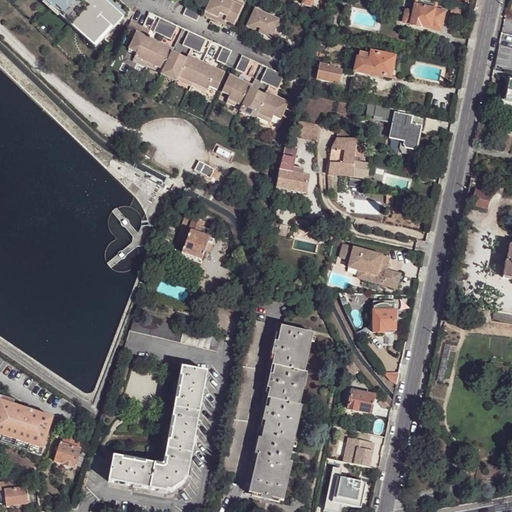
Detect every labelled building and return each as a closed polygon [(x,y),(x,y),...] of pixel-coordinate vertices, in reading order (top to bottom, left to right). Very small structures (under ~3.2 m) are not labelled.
[(47,0),(38,0),(81,38),(85,34),(47,0)] [(47,0),(85,34),(81,38),(95,50),(113,31),(124,19),(104,2),(105,0),(47,0)] [(234,26),(244,5),(235,1),(234,4),(227,1),(227,0),(211,0),(205,13),(218,19),(220,15),(227,18),(225,22),(234,26)] [(297,0),(304,2),(302,6),(311,9),(314,0),(297,0)] [(434,11),(436,3),(421,0),(415,0),(414,6),(434,11)] [(430,29),(434,11),(414,6),(413,13),(410,25),(410,26),(420,28),(420,27),(430,29)] [(188,7),(183,17),(197,23),(202,13),(188,7)] [(256,10),(247,29),(255,33),(257,29),(261,30),(259,34),(272,40),(280,21),(256,10)] [(404,23),(410,25),(413,13),(407,11),(405,12),(403,22),(404,23)] [(444,13),(434,11),(430,29),(440,32),(444,13)] [(160,19),(153,33),(171,41),(177,27),(160,19)] [(188,33),(182,46),(200,55),(206,41),(188,33)] [(137,34),(130,51),(138,55),(134,62),(149,68),(150,65),(164,72),(163,75),(177,81),(179,79),(193,85),(191,88),(206,95),(209,88),(217,92),(225,75),(202,64),(188,58),(187,60),(173,54),(174,51),(160,44),(137,34)] [(314,55),(322,57),(324,50),(316,48),(314,55)] [(231,53),(222,49),(216,62),(225,67),(231,53)] [(301,59),(287,53),(282,63),(296,69),(301,59)] [(358,59),(356,71),(381,77),(381,76),(390,78),(394,58),(372,53),(371,55),(370,62),(358,59)] [(360,53),(358,59),(370,62),(371,55),(360,53)] [(251,62),(242,57),(235,71),(244,75),(251,62)] [(317,80),(340,84),(343,70),(335,68),(335,66),(320,63),(317,80)] [(284,77),(267,69),(260,83),(278,91),(284,77)] [(226,104),(270,124),(273,117),(281,121),(288,104),(266,94),(264,96),(251,90),(252,87),(229,77),(222,93),(229,97),(226,104)] [(511,103),(504,101),(501,101),(499,109),(511,111),(511,103)] [(416,149),(416,148),(420,128),(411,126),(412,118),(394,115),(389,139),(391,140),(404,142),(403,147),(405,150),(413,151),(416,149)] [(319,123),(298,120),(296,137),(317,142),(319,123)] [(328,176),(350,176),(364,178),(367,163),(358,162),(362,139),(357,139),(337,139),(332,151),(328,176)] [(420,149),(416,148),(416,149),(413,151),(405,150),(403,147),(404,142),(391,140),(391,141),(393,144),(400,145),(398,150),(402,154),(414,157),(419,154),(420,149)] [(299,148),(286,145),(283,159),(275,188),(307,193),(310,175),(304,174),(304,169),(294,167),(299,148)] [(214,169),(199,162),(194,171),(209,179),(214,169)] [(357,186),(358,179),(355,179),(348,178),(347,185),(357,186)] [(476,188),(472,204),(487,209),(492,193),(476,188)] [(178,201),(172,199),(170,206),(179,209),(181,203),(178,201)] [(111,269),(122,259),(123,259),(125,259),(125,258),(126,256),(137,248),(147,247),(149,247),(148,249),(151,249),(153,249),(154,239),(153,228),(152,226),(149,226),(142,226),(140,230),(138,234),(129,223),(129,222),(129,221),(128,220),(127,220),(125,219),(117,209),(112,213),(121,223),(121,225),(122,227),(123,227),(125,228),(125,227),(133,237),(133,243),(122,252),(120,253),(118,255),(107,264),(111,269)] [(184,245),(181,254),(201,262),(204,252),(208,244),(210,245),(215,232),(206,229),(208,224),(193,219),(193,220),(185,217),(176,242),(184,245)] [(335,236),(334,242),(333,245),(339,247),(340,244),(342,244),(344,238),(335,236)] [(210,245),(208,244),(204,252),(210,254),(213,246),(210,245)] [(511,245),(509,245),(503,278),(511,279),(511,245)] [(382,281),(381,284),(395,288),(399,273),(385,270),(383,269),(385,262),(386,262),(388,257),(343,246),(339,257),(349,260),(347,267),(359,271),(366,272),(365,276),(382,281)] [(357,278),(381,284),(382,281),(365,276),(366,272),(359,271),(357,278)] [(252,298),(256,284),(244,280),(240,294),(252,298)] [(344,297),(339,299),(342,305),(347,303),(344,297)] [(373,312),(395,312),(394,302),(373,302),(373,312)] [(490,312),(476,309),(474,317),(489,319),(490,312)] [(394,331),(395,312),(373,312),(372,333),(384,333),(385,330),(394,331)] [(511,315),(493,312),(492,319),(511,323),(511,315)] [(202,335),(134,319),(130,332),(216,353),(220,339),(202,335)] [(222,473),(236,476),(250,416),(256,362),(265,323),(252,320),(243,359),(236,413),(222,473)] [(281,327),(272,365),(305,373),(313,334),(281,327)] [(446,341),(438,379),(444,380),(452,343),(446,341)] [(359,370),(348,357),(346,365),(353,375),(359,370)] [(271,383),(268,399),(300,406),(308,374),(305,373),(272,365),(268,382),(271,383)] [(123,459),(122,459),(114,457),(109,482),(134,487),(142,489),(168,493),(169,491),(172,492),(185,483),(186,479),(188,480),(195,446),(196,438),(202,405),(203,397),(207,373),(182,368),(180,377),(180,378),(183,378),(181,387),(178,387),(177,391),(180,392),(179,401),(176,400),(176,401),(173,418),(175,419),(174,428),(171,427),(170,432),(173,433),(171,442),(169,442),(166,459),(165,460),(168,460),(167,465),(164,464),(163,465),(162,465),(162,469),(156,467),(157,465),(156,465),(147,463),(146,463),(146,465),(136,464),(137,460),(132,459),(132,463),(123,461),(123,459)] [(371,413),(374,396),(352,391),(348,409),(371,413)] [(30,447),(44,451),(54,418),(14,405),(15,402),(0,396),(0,437),(3,438),(17,442),(30,447)] [(267,417),(263,432),(295,439),(303,406),(300,406),(268,399),(264,416),(267,417)] [(389,406),(383,399),(379,403),(385,410),(389,406)] [(295,439),(263,432),(249,494),(284,501),(293,462),(290,461),(295,439)] [(343,461),(369,467),(374,442),(348,437),(343,461)] [(15,448),(17,442),(3,438),(1,443),(15,448)] [(70,447),(72,441),(64,438),(62,444),(61,444),(55,463),(64,466),(64,467),(72,469),(72,468),(74,469),(80,451),(78,450),(70,447)] [(80,444),(72,441),(70,447),(78,450),(80,444)] [(28,452),(30,447),(17,442),(15,448),(28,452)] [(42,456),(44,451),(30,447),(28,452),(42,456)] [(350,465),(326,460),(319,495),(326,496),(323,511),(327,511),(339,511),(340,506),(365,511),(372,480),(361,478),(360,483),(347,481),(350,465)] [(7,508),(29,505),(27,488),(20,488),(20,485),(19,481),(0,482),(0,491),(5,491),(7,508)]
